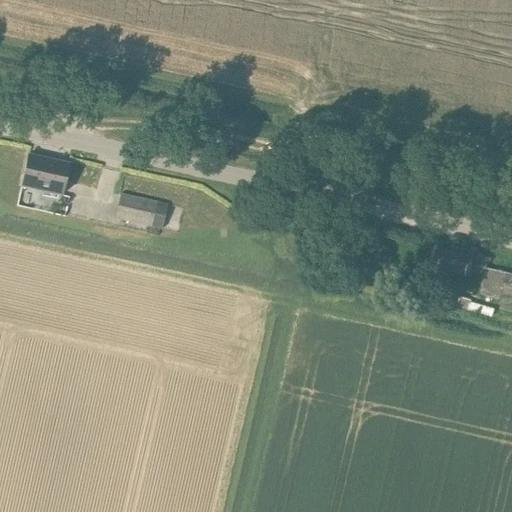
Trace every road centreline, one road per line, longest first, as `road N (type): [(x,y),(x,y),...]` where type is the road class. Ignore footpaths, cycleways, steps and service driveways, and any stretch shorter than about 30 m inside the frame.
road 1 (track): [(0,48),(511,162)]
road 2 (unclassified): [(511,239),(0,127)]
road 3 (track): [(41,136),(112,124),(257,143),(371,178),(393,192),(398,214)]
